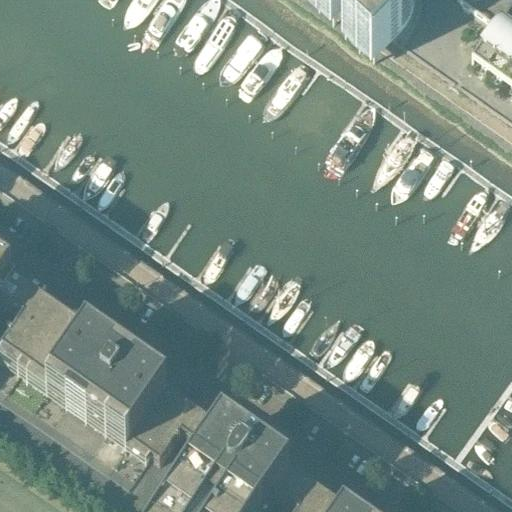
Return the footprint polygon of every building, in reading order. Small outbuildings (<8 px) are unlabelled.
[(304,0),(299,6),(300,6),(301,6),(331,34),(341,22),(349,29),(357,20),(360,23),(341,44),(370,71),(370,72),(395,47),(401,39),(408,28),(409,27),(411,23),(412,20),(412,16),(413,12),(413,8),(413,6),(413,2),(412,0),(304,0)] [(511,0),(451,0),(452,0),(459,10),(494,36),(502,25),(511,11),(511,0)] [(511,32),(502,25),(494,36),(471,68),(487,79),(489,77),(511,43),(511,32)] [(511,43),(489,77),(487,79),(502,90),(511,75),(511,43)] [(511,75),(502,90),(511,96),(511,75)] [(0,329),(20,300),(0,285),(0,329)] [(0,442),(99,511),(172,511),(223,442),(185,415),(20,300),(0,329),(0,442)] [(272,511),(289,488),(223,442),(172,511),(272,511)] [(322,511),(289,488),(272,511),(322,511)]
